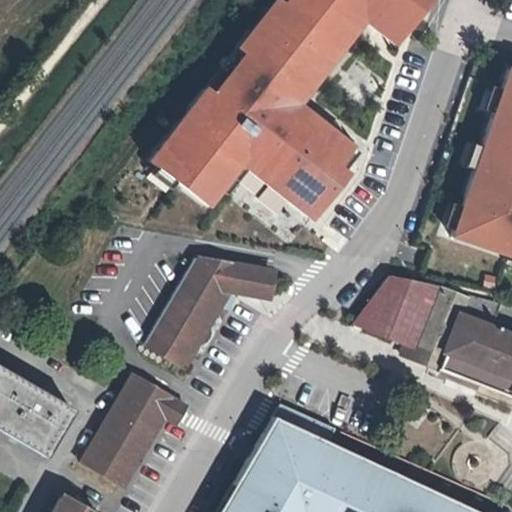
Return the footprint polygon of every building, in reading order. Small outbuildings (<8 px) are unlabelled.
[(308,217),(342,174),(333,166),(349,146),(331,132),(325,139),(309,126),(314,119),(294,103),(287,97),(308,72),(315,77),(339,46),(332,41),(353,14),(361,19),(392,43),(425,0),(283,0),(281,3),(277,0),(271,0),(234,46),(242,52),(210,92),(203,86),(146,159),(174,182),(170,186),(176,191),(180,186),(203,204),(237,162),(308,217)] [(332,41),(339,46),(361,19),(353,14),(332,41)] [(203,86),(210,92),(242,52),(234,46),(203,86)] [(511,69),(506,68),(448,236),(511,257),(511,69)] [(287,97),(294,103),(315,77),(308,72),(287,97)] [(309,126),(325,139),(331,132),(314,119),(309,126)] [(226,291),(266,298),(270,273),(192,259),(142,345),(180,368),(226,291)] [(353,322),(404,342),(415,347),(411,358),(437,368),(499,393),(511,397),(511,335),(489,326),(498,303),(464,294),(461,299),(437,287),(388,275),(353,322)] [(415,347),(404,342),(399,353),(411,358),(415,347)] [(0,432),(42,457),(69,411),(0,370),(0,432)] [(131,376),(79,464),(120,487),(171,399),(131,376)] [(471,511),(455,504),(452,511),(421,497),(424,490),(390,474),(387,481),(356,466),(359,459),(326,444),(333,430),(331,429),(329,432),(311,424),(313,421),(307,418),(286,408),(277,404),(214,511),(471,511)] [(311,424),(329,432),(331,429),(313,421),(311,424)] [(390,474),(359,459),(356,466),(387,481),(390,474)] [(455,504),(424,490),(421,497),(452,511),(455,504)] [(86,511),(60,497),(50,511),(86,511)]
